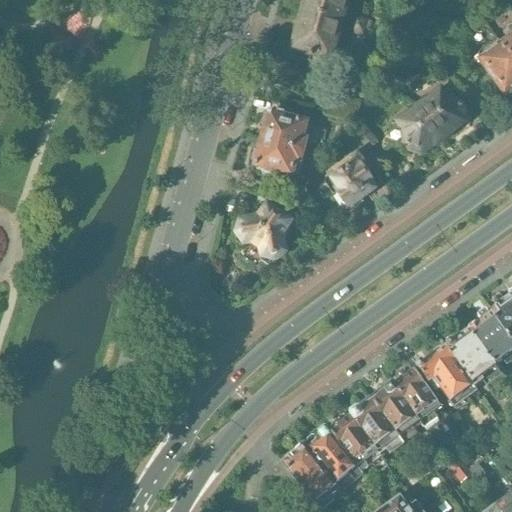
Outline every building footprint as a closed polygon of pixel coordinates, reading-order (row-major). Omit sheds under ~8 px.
[(306,0),(303,13),(341,23),(346,0),(306,0)] [(303,13),(291,59),(287,71),(307,77),(312,57),(330,62),(341,23),(303,13)] [(355,16),(353,27),(368,31),(370,21),(355,16)] [(418,31),(395,17),(385,34),(408,48),(418,31)] [(503,47),(511,58),(511,26),(507,29),(506,32),(504,34),(509,42),(503,47)] [(368,31),(353,27),(351,34),(365,38),(368,31)] [(511,58),(503,47),(498,41),(489,47),(486,47),(480,51),(479,55),(483,61),(482,62),(505,95),(511,89),(511,58)] [(419,108),(443,141),(452,135),(451,134),(465,123),(461,119),(463,110),(460,106),(451,104),(441,91),(419,108)] [(323,115),(353,123),(358,102),(328,95),(323,115)] [(443,141),(419,108),(397,124),(407,137),(405,146),(409,150),(417,152),(421,156),(435,146),(435,147),(443,141)] [(262,142),(302,153),(310,126),(306,125),(306,124),(269,114),(262,142)] [(365,121),(350,133),(368,152),(380,143),(369,128),(370,127),(365,121)] [(344,164),(344,165),(331,175),(325,184),(333,195),(336,194),(347,209),(374,191),(369,184),(373,182),(363,168),(366,166),(360,157),(368,152),(350,133),(335,144),(348,162),(344,164)] [(302,153),(262,142),(255,168),(274,173),(272,179),(289,184),(296,162),(299,163),(302,153)] [(261,262),(267,266),(284,254),(282,238),(293,223),(268,205),(256,221),(241,223),(235,244),(242,248),(245,245),(258,242),(259,241),(261,243),(260,244),(263,257),(261,262)] [(511,300),(507,304),(503,307),(502,308),(501,308),(499,308),(495,310),(493,314),(494,314),(492,315),(493,317),(511,344),(511,300)] [(469,331),(470,333),(495,369),(511,356),(511,344),(493,317),(478,327),(477,326),(469,331)] [(502,377),(495,369),(470,333),(456,343),(455,342),(447,348),(447,349),(475,389),(482,384),(486,388),(502,377)] [(416,368),(436,394),(440,391),(453,409),(477,392),(475,389),(447,349),(445,350),(440,349),(435,351),(434,357),(435,358),(424,366),(422,364),(416,368)] [(441,411),(415,374),(407,380),(406,379),(401,378),(395,382),(395,386),(396,388),(395,389),(393,387),(422,428),(424,430),(437,420),(434,416),(441,411)] [(384,390),(370,399),(405,446),(418,437),(415,432),(422,428),(393,387),(385,392),(384,390)] [(350,416),(352,419),(380,457),(386,453),(389,457),(405,446),(370,399),(356,409),(358,412),(350,416)] [(362,477),(363,476),(358,469),(364,465),(367,470),(381,460),(379,457),(380,457),(352,419),(350,420),(349,418),(345,417),(340,421),(338,425),(340,428),(330,434),(362,477)] [(305,447),(306,448),(337,487),(342,493),(362,477),(330,434),(328,433),(326,430),(317,437),(312,437),(307,441),(307,446),(305,447)] [(282,466),(320,511),(335,501),(329,493),(337,487),(306,448),(296,455),(295,455),(291,454),(285,459),(284,465),(282,466)] [(435,461),(422,470),(429,479),(442,470),(435,461)] [(462,461),(450,470),(461,484),(473,476),(462,461)] [(422,470),(409,480),(416,489),(429,479),(422,470)] [(511,511),(511,494),(496,506),(500,511),(511,511)] [(400,498),(388,507),(381,511),(421,511),(415,504),(408,509),(400,498)]
